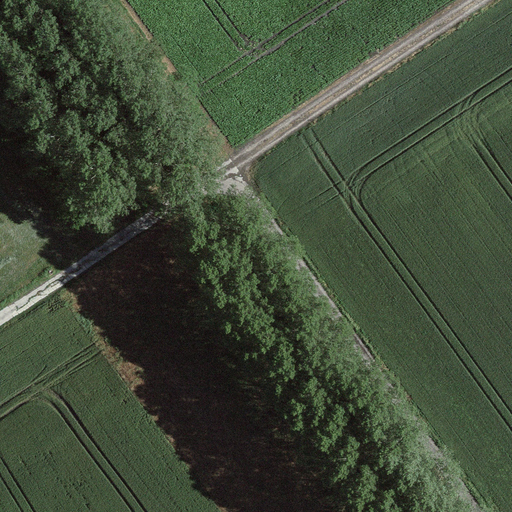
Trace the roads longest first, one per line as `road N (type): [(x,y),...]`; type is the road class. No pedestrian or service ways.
road 1 (track): [(0,319),(229,168),(478,511)]
road 2 (track): [(229,168),(479,0)]
